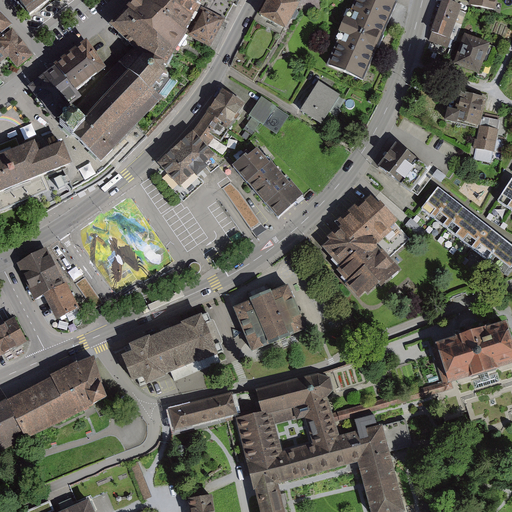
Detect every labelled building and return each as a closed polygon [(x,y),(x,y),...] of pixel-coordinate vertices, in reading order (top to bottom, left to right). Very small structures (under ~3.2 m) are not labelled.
[(12,0),(27,20),(55,0),(12,0)] [(163,22),(141,0),(140,0),(129,14),(176,53),(185,38),(163,22)] [(191,23),(165,0),(141,0),(163,22),(185,38),(193,25),(191,23)] [(197,8),(188,0),(165,0),(191,23),(197,8)] [(200,0),(188,0),(197,8),(200,0)] [(302,1),(300,0),(266,0),(259,13),(286,29),(302,1)] [(341,39),(328,67),(363,83),(388,24),(397,4),(387,0),(359,0),(349,22),(345,21),(338,37),(341,39)] [(472,0),(472,11),(497,16),(499,0),(472,0)] [(461,9),(443,3),(431,36),(450,42),(461,9)] [(228,24),(205,11),(190,38),(212,51),(228,24)] [(176,53),(129,14),(111,31),(132,50),(162,75),(176,53)] [(0,38),(12,29),(0,17),(0,38)] [(0,45),(12,61),(20,72),(35,61),(13,33),(0,43),(0,45)] [(98,73),(107,67),(87,38),(79,43),(55,62),(56,64),(76,89),(97,72),(98,73)] [(491,48),(467,38),(457,64),(481,74),(491,48)] [(0,69),(12,61),(0,45),(0,69)] [(162,75),(132,50),(60,124),(102,162),(161,97),(151,89),(162,75)] [(56,64),(28,86),(54,119),(69,107),(68,106),(81,95),(76,89),(56,64)] [(319,81),(300,110),(322,123),(340,94),(319,81)] [(208,112),(194,130),(208,146),(214,137),(221,142),(231,127),(245,103),(223,88),(208,112)] [(486,100),(461,94),(457,113),(448,112),(445,124),(457,127),(458,124),(478,130),(474,149),(497,153),(501,123),(483,121),(486,100)] [(277,134),(290,115),(262,96),(249,115),(252,117),(244,129),(252,135),(261,123),(264,125),(277,134)] [(194,130),(157,162),(179,187),(216,155),(208,146),(194,130)] [(70,164),(62,142),(38,152),(35,143),(0,156),(0,211),(34,197),(39,195),(48,192),(41,176),(70,164)] [(419,164),(399,145),(379,166),(400,185),(419,164)] [(233,166),(247,183),(270,164),(257,149),(248,157),(246,155),(233,166)] [(290,184),(272,163),(270,164),(247,183),(266,205),(266,204),(290,184)] [(231,183),(222,189),(252,233),(257,229),(262,225),(240,192),(231,183)] [(298,202),(297,201),(303,196),(292,183),(290,184),(266,204),(278,218),(298,202)] [(511,185),(500,203),(511,210),(511,185)] [(511,271),(511,249),(439,191),(424,210),(508,277),(511,271)] [(375,199),(320,246),(366,300),(402,270),(392,258),(411,242),(375,199)] [(64,287),(46,249),(18,263),(36,300),(49,294),(64,287)] [(90,306),(100,300),(88,278),(77,283),(90,306)] [(49,294),(62,320),(79,312),(67,285),(64,287),(49,294)] [(289,287),(235,309),(252,354),(307,332),(289,287)] [(131,356),(122,360),(133,386),(143,382),(146,388),(222,357),(205,317),(129,350),(131,356)] [(0,361),(29,347),(15,321),(0,328),(0,361)] [(511,348),(505,326),(433,349),(445,384),(447,390),(453,388),(511,368),(511,348)] [(53,383),(9,404),(23,439),(24,443),(108,399),(96,360),(51,379),(53,383)] [(256,394),(262,416),(328,398),(334,391),(331,381),(317,378),(256,394)] [(445,384),(332,416),(335,424),(455,392),(453,388),(447,390),(445,384)] [(234,396),(172,410),(177,431),(238,417),(234,396)] [(355,424),(357,434),(338,439),(335,424),(332,416),(328,398),(262,416),(238,422),(260,511),(287,511),(281,488),(358,468),(368,511),(405,511),(390,452),(413,446),(407,421),(376,428),(374,419),(355,424)] [(9,404),(0,408),(0,451),(23,439),(9,404)] [(145,502),(152,499),(138,464),(131,467),(145,502)] [(215,511),(213,499),(189,502),(190,511),(215,511)] [(92,511),(89,503),(68,511),(92,511)]
